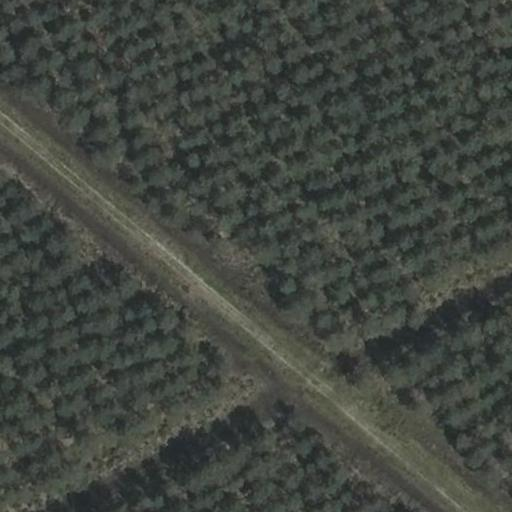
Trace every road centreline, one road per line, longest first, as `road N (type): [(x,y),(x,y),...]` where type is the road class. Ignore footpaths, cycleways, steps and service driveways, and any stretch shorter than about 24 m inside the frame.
road 1 (track): [(481,511),(0,110)]
road 2 (track): [(47,511),(511,276)]
